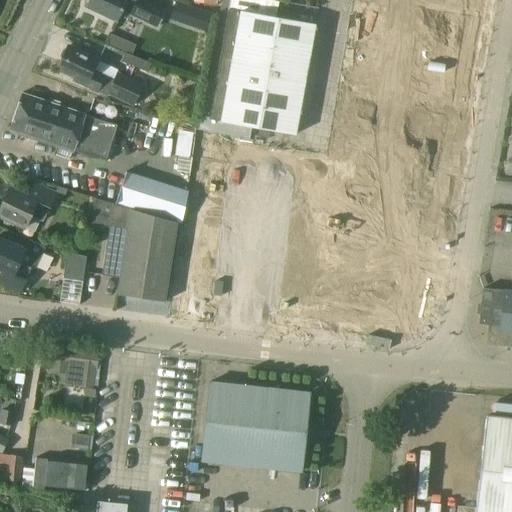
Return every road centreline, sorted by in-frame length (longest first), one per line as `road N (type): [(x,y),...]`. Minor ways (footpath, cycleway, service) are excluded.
road 1 (residential): [(443,370),(508,0)]
road 2 (residential): [(365,363),(0,315)]
road 3 (residential): [(350,511),(365,363)]
